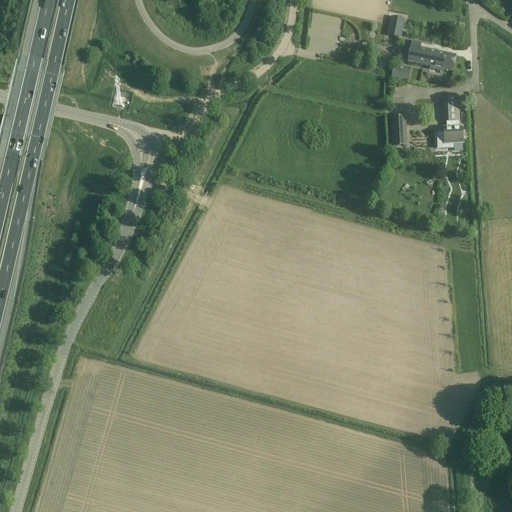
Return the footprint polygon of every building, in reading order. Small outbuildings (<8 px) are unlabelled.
[(40,26),(41,10),(33,9),(31,26),(40,26)] [(388,36),(401,39),(404,20),(392,18),(388,36)] [(431,67),(430,70),(435,71),(435,68),(453,72),(456,57),(420,49),(421,44),(412,42),(408,62),(431,67)] [(445,137),(435,137),(435,139),(438,139),(438,147),(446,147),(446,145),(453,144),(463,144),(462,130),(460,130),(458,98),(446,99),(446,109),(447,130),(445,130),(445,137)] [(408,136),(407,107),(389,108),(391,137),(408,136)]
